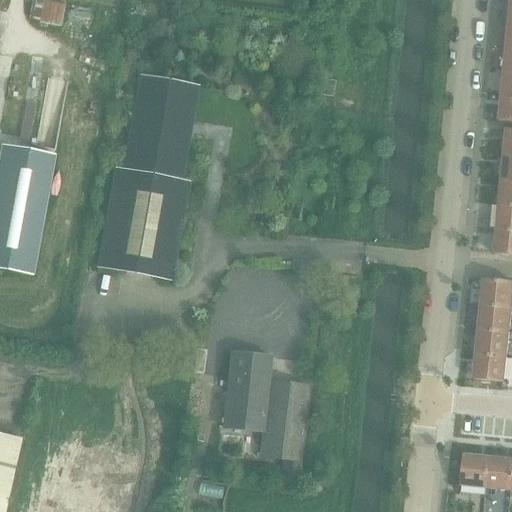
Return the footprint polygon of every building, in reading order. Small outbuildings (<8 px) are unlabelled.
[(61,26),(65,5),(43,1),(39,22),(61,26)] [(113,38),(102,38),(100,67),(111,68),(113,38)] [(503,72),(511,73),(511,47),(506,47),(503,72)] [(56,49),(45,122),(78,127),(70,180),(91,183),(107,78),(89,75),(92,55),(56,49)] [(501,97),(511,97),(511,73),(503,72),(501,97)] [(333,97),(336,81),(315,77),(312,94),(333,97)] [(114,171),(98,268),(170,281),(187,184),(181,183),(197,89),(140,79),(124,173),(114,171)] [(511,97),(501,97),(498,122),(511,123),(511,97)] [(1,145),(0,151),(0,269),(32,275),(54,155),(1,145)] [(511,155),(504,155),(502,179),(511,180),(511,155)] [(511,180),(502,179),(499,204),(511,205),(511,180)] [(511,205),(499,204),(497,229),(511,230),(511,205)] [(511,230),(497,229),(495,254),(511,255),(511,230)] [(481,304),(511,308),(511,305),(511,281),(484,279),(481,304)] [(479,329),(509,332),(511,308),(481,304),(479,329)] [(476,353),(507,357),(509,332),(479,329),(476,353)] [(507,357),(476,353),(474,379),(504,382),(507,357)] [(265,435),(262,458),(283,460),(280,483),(297,484),(300,462),(308,386),(268,382),(270,358),(231,354),(223,430),(265,435)] [(0,435),(0,511),(4,511),(21,440),(0,435)] [(487,489),(490,458),(464,456),(461,486),(487,489)] [(511,491),(511,488),(511,460),(490,458),(487,489),(511,491)]
